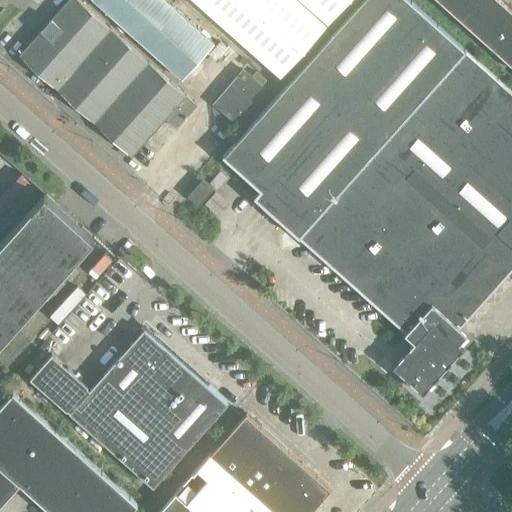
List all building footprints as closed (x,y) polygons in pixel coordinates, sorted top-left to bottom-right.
[(81,0),(70,0),(21,55),(132,156),(166,119),(175,127),(196,104),(81,0)] [(94,0),(182,78),(214,42),(166,0),(94,0)] [(197,0),(280,74),(347,0),(197,0)] [(511,267),(511,89),(411,0),(360,0),(223,153),(261,187),(254,195),(326,259),(415,339),(393,364),(423,391),(464,346),(451,335),(511,267)] [(442,0),(511,61),(511,7),(504,0),(442,0)] [(232,120),(263,83),(244,67),(213,103),(232,120)] [(216,188),(227,175),(220,169),(209,182),(216,188)] [(203,178),(187,195),(198,205),(214,188),(203,178)] [(42,185),(0,234),(0,337),(93,229),(42,185)] [(216,213),(228,200),(215,189),(204,202),(216,213)] [(227,401),(144,327),(91,387),(52,353),(31,377),(153,485),(227,401)] [(0,404),(0,504),(20,484),(51,511),(129,511),(138,502),(12,391),(0,404)] [(245,412),(210,452),(278,511),(308,511),(331,487),(245,412)] [(278,511),(210,452),(162,507),(167,511),(189,511),(192,509),(195,511),(278,511)]
